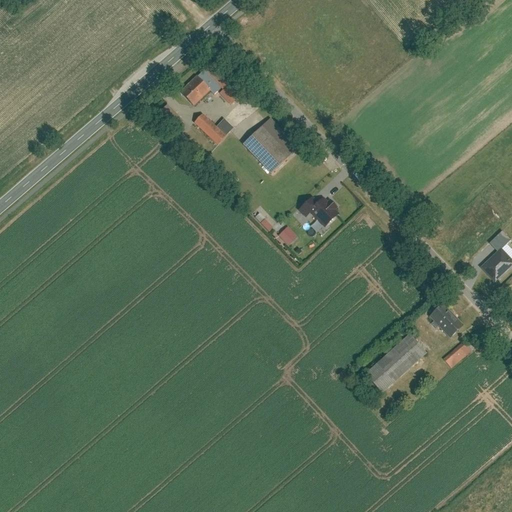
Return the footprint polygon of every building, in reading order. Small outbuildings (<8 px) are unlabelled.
[(205,70),(181,94),(194,107),(218,84),(205,70)] [(186,120),(170,105),(163,112),(179,127),(186,120)] [(220,127),(205,114),(197,123),(220,144),(229,135),(220,127)] [(227,118),(220,127),(229,135),(236,126),(227,118)] [(302,149),(273,119),(247,145),(275,174),(302,149)] [(313,197),(299,211),(306,219),(321,205),(313,197)] [(342,214),(328,200),(322,205),(314,213),(328,228),(342,214)] [(301,237),(291,226),(281,236),(291,246),(301,237)] [(511,267),(511,250),(507,245),(482,269),(496,283),(511,267)] [(441,306),(429,317),(449,339),(464,326),(450,310),(447,313),(441,306)] [(412,335),(369,374),(386,393),(429,354),(412,335)] [(467,341),(446,359),(454,369),(475,351),(467,341)]
